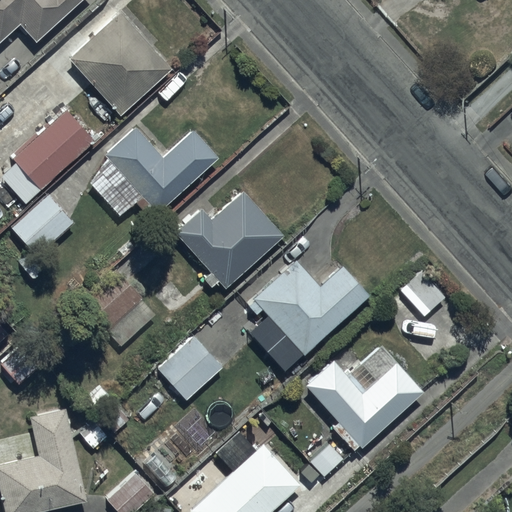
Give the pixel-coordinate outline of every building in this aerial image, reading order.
[(0,0),(0,39),(16,25),(33,43),(80,0),(0,0)] [(119,14),(67,59),(118,116),(170,71),(119,14)] [(91,142),(63,110),(10,158),(14,163),(0,176),(0,180),(22,205),(91,142)] [(163,158),(133,127),(101,156),(104,159),(86,183),(117,217),(132,203),(146,217),(152,212),(154,214),(216,158),(190,132),(163,158)] [(281,235),(241,191),(210,220),(200,210),(174,235),(208,272),(200,279),(209,288),(215,282),(222,290),(281,235)] [(72,224),(45,194),(8,228),(35,257),(72,224)] [(367,297),(339,266),(316,286),(294,261),(251,300),(253,302),(247,307),(254,315),(259,310),(300,356),(367,297)] [(104,332),(139,300),(112,271),(77,303),(104,332)] [(422,271),(398,291),(421,318),(444,298),(422,271)] [(0,341),(8,334),(0,325),(0,341)] [(220,366),(192,336),(156,369),(183,399),(220,366)] [(19,344),(0,361),(0,369),(15,386),(38,364),(19,344)] [(356,446),(358,448),(420,393),(393,363),(360,393),(331,361),(303,387),(335,423),(329,428),(350,452),(356,446)] [(26,417),(35,457),(0,464),(0,507),(1,511),(39,511),(85,502),(64,409),(26,417)] [(268,511),(298,487),(261,445),(253,452),(235,432),(213,451),(232,473),(188,511),(268,511)] [(327,443),(307,461),(310,465),(300,474),(311,485),(321,476),(322,477),(341,459),(327,443)] [(132,511),(152,494),(133,474),(104,501),(114,511),(132,511)]
